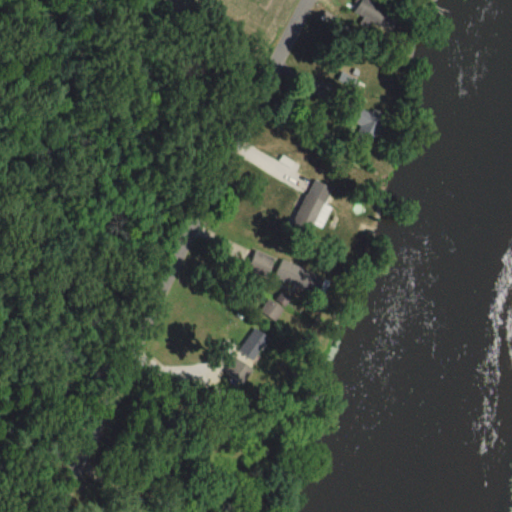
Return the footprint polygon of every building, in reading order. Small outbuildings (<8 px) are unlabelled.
[(380,117),(358,109),(352,123),(357,124),(350,142),(368,149),(380,117)] [(288,228),(307,236),(313,225),(318,227),(326,208),(322,206),(330,188),(310,180),(288,228)] [(245,268),(263,277),(272,259),(254,250),(245,268)] [(309,272),(279,260),(271,280),(301,291),(309,272)] [(266,299),(258,311),(272,321),(288,299),(280,294),(272,303),(266,299)]
